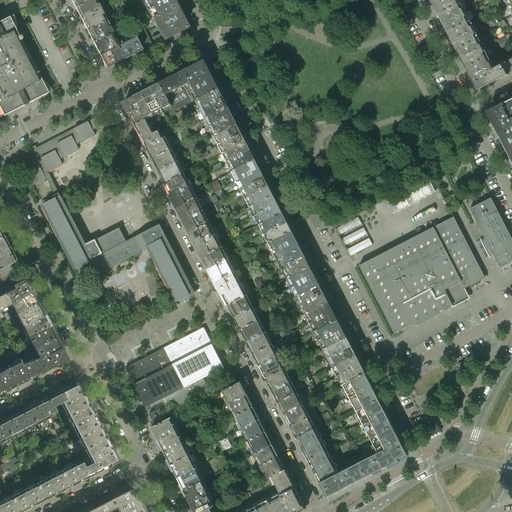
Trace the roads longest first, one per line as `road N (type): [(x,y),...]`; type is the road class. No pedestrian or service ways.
road 1 (residential): [(321,511),(103,87)]
road 2 (residential): [(207,33),(385,376)]
road 3 (residential): [(385,376),(508,314)]
road 4 (residential): [(467,109),(412,0)]
